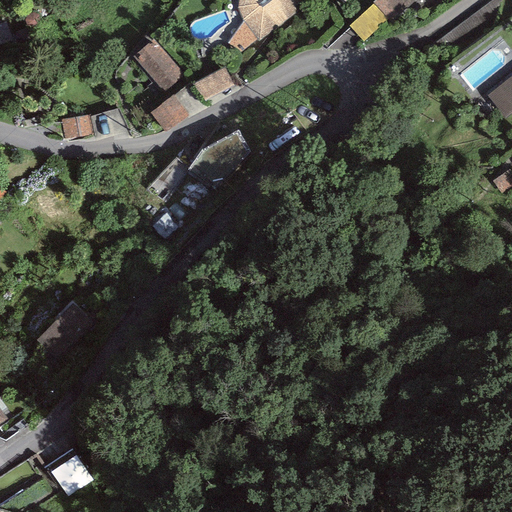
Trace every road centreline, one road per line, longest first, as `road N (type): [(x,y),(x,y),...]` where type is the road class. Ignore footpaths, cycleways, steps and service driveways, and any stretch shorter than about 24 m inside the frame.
road 1 (residential): [(347,70),(356,97),(344,117),(235,206),(50,427),(0,463)]
road 2 (residential): [(0,133),(72,151),(155,144),(290,71),(318,63),(347,70)]
road 3 (residential): [(347,70),(477,0)]
